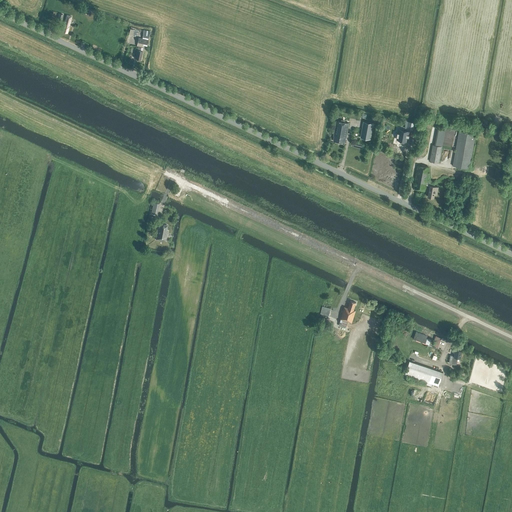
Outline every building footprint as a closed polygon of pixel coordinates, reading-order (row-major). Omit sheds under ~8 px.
[(68,33),(71,18),(66,17),(64,25),(63,25),(61,31),(68,33)] [(135,37),(136,31),(130,29),(128,35),(135,37)] [(147,46),(148,39),(139,37),(138,43),(143,44),(143,46),(147,46)] [(346,138),(349,123),(336,121),(333,136),(334,136),(333,141),(345,143),(345,138),(346,138)] [(371,139),(374,123),(363,121),(360,137),(371,139)] [(414,130),(415,123),(408,122),(406,129),(414,130)] [(439,163),(445,130),(437,128),(434,145),(433,145),(429,161),(439,163)] [(407,140),(409,132),(401,130),(399,138),(400,139),(399,144),(404,145),(406,140),(407,140)] [(469,169),(469,168),(475,134),(459,131),(452,166),(469,169)] [(424,191),(428,168),(418,166),(414,189),(416,189),(416,190),(424,191)] [(437,195),(438,187),(430,186),(428,197),(433,198),(434,194),(437,195)] [(166,231),(167,225),(160,224),(159,229),(157,229),(155,239),(166,241),(167,231),(166,231)] [(353,310),(356,302),(350,300),(348,308),(344,307),(340,319),(339,325),(346,328),(348,321),(351,322),(355,310),(353,310)] [(329,316),(330,309),(322,306),(320,314),(329,316)] [(429,345),(431,340),(427,338),(427,336),(416,332),(413,339),(429,345)] [(435,336),(432,344),(438,347),(442,339),(435,336)] [(460,358),(461,350),(456,349),(454,356),(453,356),(452,364),(456,365),(458,357),(460,358)] [(438,386),(443,372),(409,361),(405,374),(438,386)]
